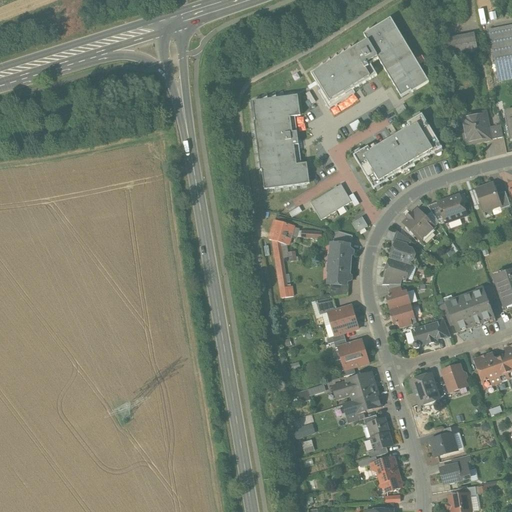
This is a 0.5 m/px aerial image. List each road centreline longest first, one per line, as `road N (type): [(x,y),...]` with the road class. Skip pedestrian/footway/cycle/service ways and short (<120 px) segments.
road 1 (track): [(389,0),(244,86),(238,103),(303,511)]
road 2 (track): [(0,164),(168,133),(175,238),(222,511)]
road 3 (secondary): [(253,511),(179,86)]
road 4 (residential): [(390,371),(370,297),(376,239),(420,192),(511,161)]
road 5 (residential): [(422,511),(419,466),(390,371)]
road 6 (residential): [(511,334),(390,371)]
